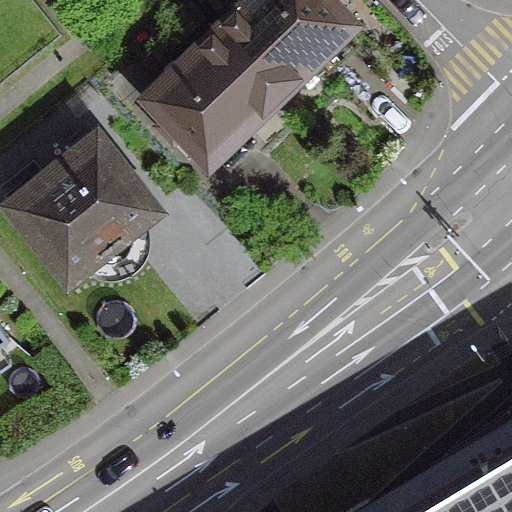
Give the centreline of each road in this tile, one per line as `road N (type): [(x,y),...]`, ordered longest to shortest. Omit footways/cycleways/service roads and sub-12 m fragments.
road 1 (tertiary): [(106,511),(511,204)]
road 2 (residential): [(418,0),(478,61),(511,115)]
